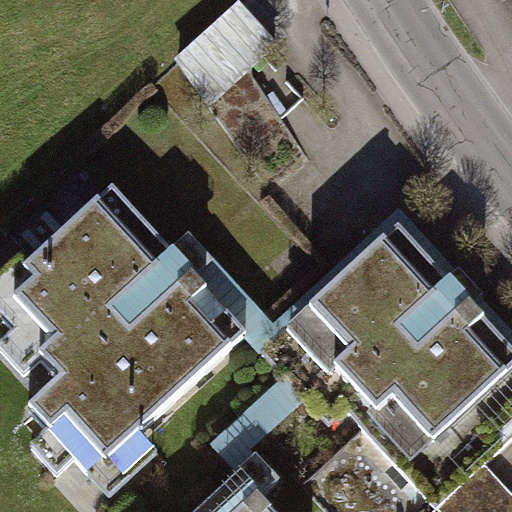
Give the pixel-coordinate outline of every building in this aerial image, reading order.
[(210,91),(282,42),(253,0),(247,0),(179,47),(210,91)] [(221,325),(88,185),(0,267),(0,285),(17,304),(0,320),(0,354),(89,449),(221,325)] [(502,351),(379,220),(272,320),(395,451),(502,351)] [(456,494),(479,462),(435,431),(412,462),(456,494)] [(511,511),(511,484),(490,462),(436,511),(511,511)] [(172,511),(270,511),(227,464),(172,511)]
